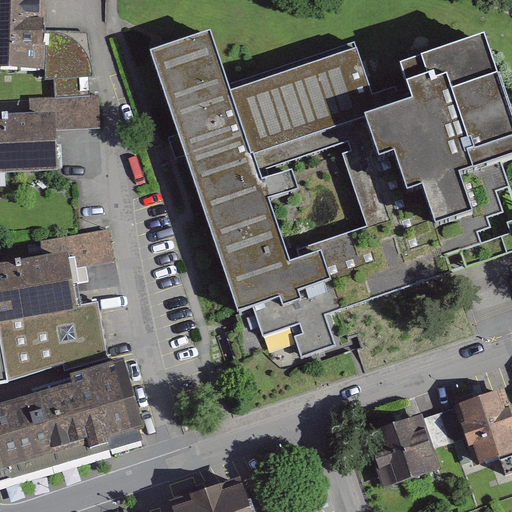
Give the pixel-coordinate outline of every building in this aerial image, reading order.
[(0,0),(0,70),(44,72),(56,98),(92,97),(90,58),(85,34),(71,32),(48,33),(48,0),(0,0)] [(432,91),(402,101),(384,50),(256,94),(235,36),(154,65),(174,120),(184,150),(192,175),(247,333),(267,326),(273,343),(302,334),(314,370),(356,355),(345,321),(466,279),(461,265),(477,260),(496,253),(492,240),(511,232),(511,209),(507,192),(511,190),(511,46),(426,75),(432,91)] [(49,114),(0,116),(0,187),(6,187),(5,176),(59,173),(57,134),(100,130),(99,98),(49,99),(49,114)] [(65,253),(0,265),(0,386),(68,373),(70,365),(107,354),(98,303),(80,306),(71,271),(121,265),(114,234),(63,239),(65,253)] [(73,385),(0,405),(0,482),(108,450),(112,456),(141,448),(143,441),(146,436),(122,360),(72,377),(73,385)] [(511,394),(456,412),(478,481),(504,473),(509,489),(511,488),(511,394)] [(436,416),(365,438),(385,500),(455,479),(436,416)] [(215,496),(184,505),(185,511),(269,511),(261,483),(243,488),(241,481),(213,489),(215,496)]
